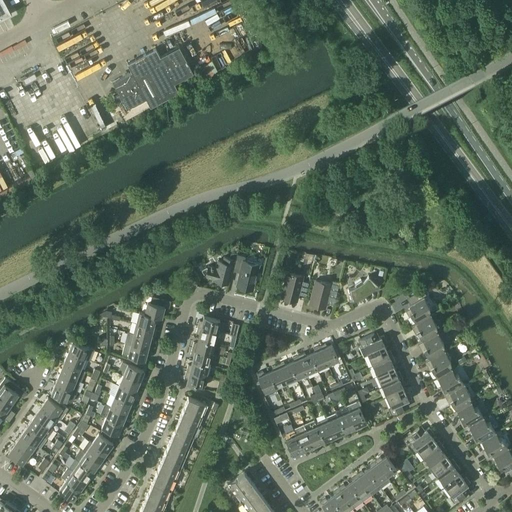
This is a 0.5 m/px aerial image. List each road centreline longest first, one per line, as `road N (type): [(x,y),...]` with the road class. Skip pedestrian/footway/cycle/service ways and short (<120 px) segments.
road 1 (residential): [(497,499),(429,405),(383,305),(330,327),(191,293),(167,380),(130,464),(96,511)]
road 2 (unclassified): [(0,293),(185,204),(295,171),(511,57)]
road 3 (secondary): [(333,0),(511,232)]
road 4 (secondary): [(511,196),(373,0)]
